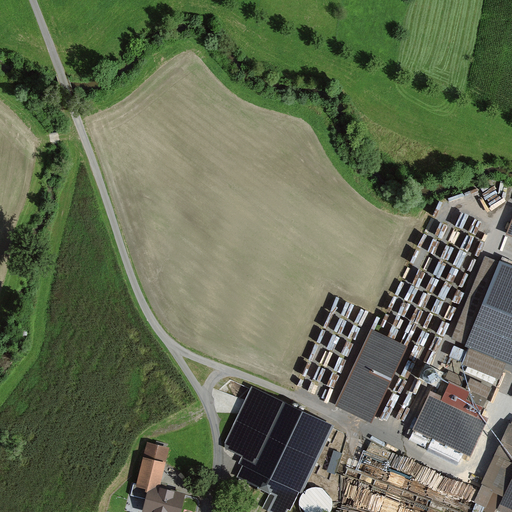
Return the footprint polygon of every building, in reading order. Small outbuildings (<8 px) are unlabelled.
[(511,210),(503,230),(511,233),(511,210)] [(511,265),(482,254),(451,336),(511,359),(511,265)] [(336,402),(365,415),(395,345),(366,333),(336,402)] [(411,427),(464,452),(492,392),(439,367),(411,427)] [(285,511),(325,426),(248,390),(224,442),(248,453),(237,477),(269,492),(262,506),(275,511),(285,511)] [(511,419),(477,488),(511,505),(511,419)] [(138,510),(148,511),(178,511),(183,493),(153,486),(162,447),(144,443),(134,484),(144,486),(138,510)] [(334,451),(329,472),(337,474),(342,453),(334,451)]
